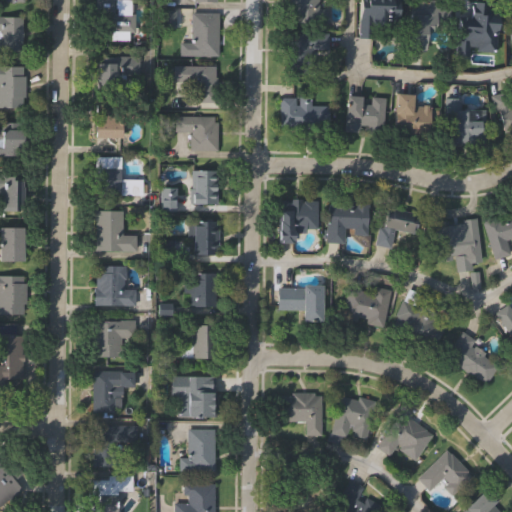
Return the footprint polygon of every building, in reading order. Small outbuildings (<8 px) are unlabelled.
[(94,35),(94,0),(132,0),(132,39),(106,39),(106,35),(94,35)] [(317,0),(317,1),(327,1),(327,21),(289,21),(289,0),(317,0)] [(357,36),(357,0),(396,0),(396,28),(380,28),(380,36),(357,36)] [(404,46),(410,0),(435,0),(429,50),(404,46)] [(496,0),(495,35),(480,34),(479,52),(456,51),(457,0),(496,0)] [(217,11),(217,54),(178,54),(178,41),(191,41),(191,11),(217,11)] [(0,15),(21,15),(21,50),(0,50),(0,15)] [(287,31),(326,32),(326,48),(314,48),(314,72),(287,72),(287,31)] [(118,137),(94,137),(95,55),(136,55),(135,73),(125,73),(125,90),(118,90),(118,137)] [(23,107),(0,107),(0,64),(23,64),(23,107)] [(213,64),(213,100),(193,100),(193,80),(172,80),(172,64),(213,64)] [(492,93),(509,90),(511,104),(511,131),(510,118),(497,121),(492,93)] [(411,93),(410,104),(428,104),(427,132),(393,132),(394,92),(411,93)] [(383,96),(381,131),(343,130),(345,94),(383,96)] [(279,123),(279,97),(325,97),(325,123),(279,123)] [(444,97),(460,97),(460,106),(484,106),(484,143),(443,142),(444,97)] [(216,115),(216,149),(188,148),(188,130),(172,130),(172,114),(216,115)] [(0,121),(21,121),(21,155),(0,155),(0,121)] [(141,193),(92,193),(92,155),(120,155),(120,164),(126,164),(126,177),(141,177),(141,193)] [(190,202),(190,168),(215,169),(215,203),(190,202)] [(0,174),(22,174),(22,207),(1,207),(1,187),(0,187),(0,174)] [(316,199),(316,226),(292,226),(292,241),(276,241),(276,199),(316,199)] [(324,240),(325,200),(366,202),(365,232),(343,231),(343,241),(324,240)] [(389,247),(375,244),(382,206),(416,212),(413,232),(392,228),(389,247)] [(120,209),(120,234),(133,234),(133,249),(92,249),(92,209),(120,209)] [(491,257),(482,218),(511,210),(511,240),(506,242),(509,253),(491,257)] [(217,219),(217,252),(191,252),(191,219),(217,219)] [(452,258),(435,259),(434,222),(475,220),(477,261),(470,261),(470,268),(453,269),(452,258)] [(0,259),(0,226),(21,226),(21,259),(0,259)] [(133,288),(133,304),(92,304),(92,264),(123,264),(123,288),(133,288)] [(215,271),(215,305),(190,305),(190,271),(215,271)] [(0,274),(24,274),(23,313),(0,313),(0,274)] [(346,282),(388,293),(380,326),(338,316),(346,282)] [(320,284),(320,320),(300,320),(300,308),(275,308),(275,284),(320,284)] [(445,318),(433,343),(390,323),(402,298),(445,318)] [(511,330),(507,322),(503,324),(495,310),(506,304),(511,313),(511,330)] [(132,319),(132,342),(122,342),(122,355),(90,355),(90,319),(132,319)] [(190,357),(190,323),(213,323),(213,357),(190,357)] [(0,334),(21,334),(21,383),(0,382),(0,334)] [(456,334),(498,359),(486,381),(443,357),(456,334)] [(112,386),(112,411),(89,410),(90,369),(131,370),(131,386),(112,386)] [(214,375),(214,410),(183,410),(183,391),(171,391),(171,374),(214,375)] [(303,420),(279,420),(279,392),(319,392),(319,435),(303,435),(303,420)] [(339,392),(375,402),(364,441),(328,432),(339,392)] [(375,447),(397,410),(432,431),(414,460),(393,447),(388,455),(375,447)] [(90,425),(128,425),(128,445),(111,445),(111,466),(90,466),(90,425)] [(177,471),(177,457),(186,457),(186,428),(213,428),(213,471),(177,471)] [(453,493),(438,479),(427,490),(415,478),(445,448),(472,475),(453,493)] [(0,463),(21,488),(0,506),(0,463)] [(131,491),(120,491),(120,511),(92,511),(92,476),(131,475),(131,491)] [(362,487),(358,493),(374,502),(368,511),(329,511),(348,479),(362,487)] [(213,511),(172,511),(172,502),(182,502),(182,482),(213,482),(213,511)] [(314,511),(289,511),(289,489),(314,489),(314,511)] [(459,511),(480,491),(501,511),(459,511)]
